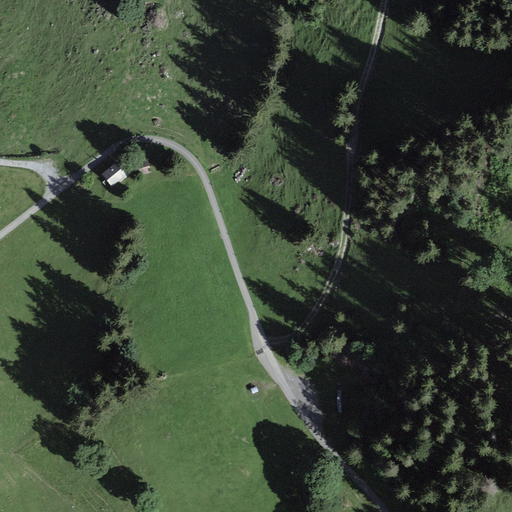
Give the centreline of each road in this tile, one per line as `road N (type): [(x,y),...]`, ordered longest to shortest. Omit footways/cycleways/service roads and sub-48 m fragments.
road 1 (track): [(385,511),(288,391),(207,184),(182,151),(140,140),(117,146),(0,235)]
road 2 (track): [(385,0),(351,127),(346,236),(314,316),(301,334),(268,352)]
